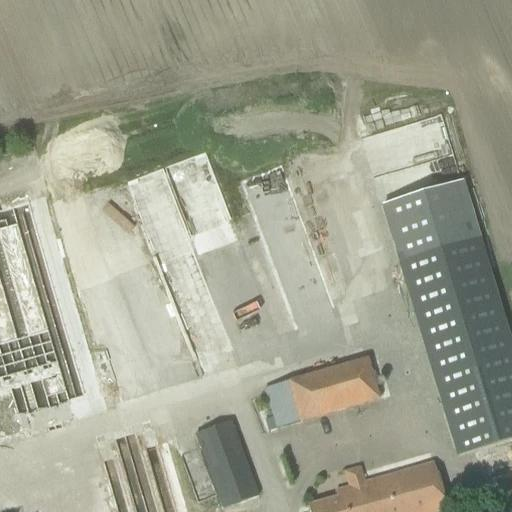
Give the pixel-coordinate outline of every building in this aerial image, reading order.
[(381,102),(386,124),(445,110),(440,88),(381,102)] [(268,180),(275,195),(290,189),(280,167),(243,183),(246,189),(268,180)] [(0,443),(111,419),(63,200),(0,213),(0,443)] [(399,265),(457,459),(511,442),(511,356),(478,242),(399,265)] [(172,255),(179,267),(198,257),(191,245),(172,255)] [(263,422),(267,434),(379,402),(366,360),(263,392),(272,419),(263,422)] [(196,436),(194,437),(208,473),(218,498),(223,511),(259,498),(232,423),(226,425),(196,436)] [(175,511),(152,430),(97,446),(115,511),(175,511)] [(342,500),(307,510),(308,511),(446,511),(447,511),(441,493),(434,468),(365,487),(348,492),(340,494),(342,500)]
